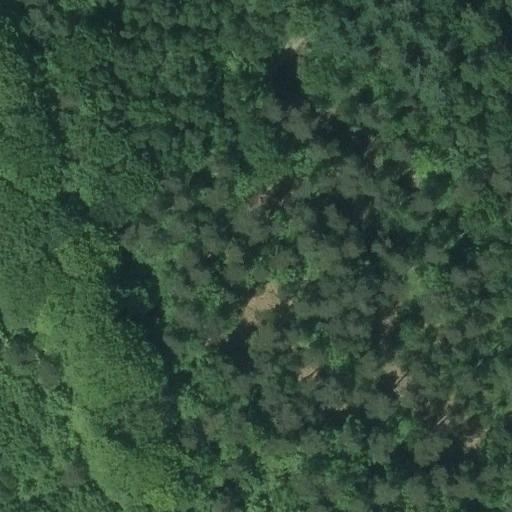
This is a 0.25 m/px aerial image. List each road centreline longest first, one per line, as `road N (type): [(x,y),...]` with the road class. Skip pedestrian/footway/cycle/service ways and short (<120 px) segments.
road 1 (track): [(0,286),(155,174),(340,0)]
road 2 (track): [(166,511),(0,113)]
